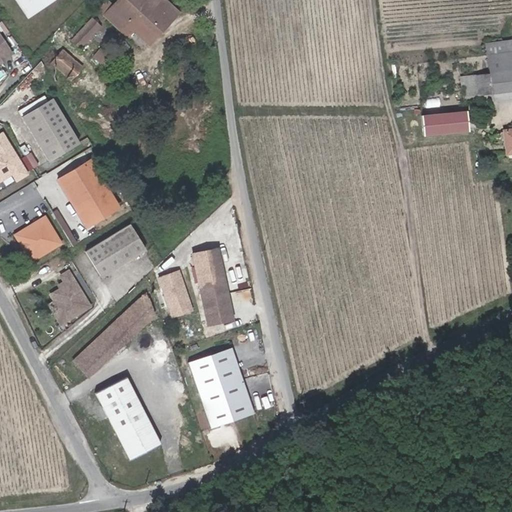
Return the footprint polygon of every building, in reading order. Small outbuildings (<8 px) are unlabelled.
[(12,0),(25,18),(51,0),(12,0)] [(113,6),(107,0),(105,0),(98,9),(104,15),(113,6)] [(163,0),(118,0),(113,6),(104,15),(121,30),(135,15),(156,34),(176,12),(163,0)] [(156,34),(135,15),(121,30),(127,36),(133,29),(148,43),(156,34)] [(79,47),(99,26),(91,18),(72,39),(79,47)] [(11,53),(0,36),(0,58),(4,55),(5,56),(11,53)] [(511,50),(511,39),(485,44),(486,54),(501,52),(511,50)] [(24,56),(14,41),(10,44),(20,59),(24,56)] [(109,70),(119,60),(110,51),(106,55),(100,49),(94,56),(109,70)] [(61,59),(66,54),(62,50),(57,56),(61,59)] [(511,91),(511,50),(501,52),(504,77),(489,80),(491,91),(491,94),(511,91)] [(504,77),(501,52),(486,54),(489,75),(489,80),(504,77)] [(70,67),(75,62),(66,54),(61,59),(57,56),(51,63),(70,79),(76,72),(70,67)] [(76,72),(81,67),(75,62),(70,67),(76,72)] [(489,80),(489,75),(475,77),(477,93),(491,91),(489,80)] [(477,93),(475,77),(462,78),(464,95),(477,93)] [(78,143),(51,98),(22,116),(48,160),(78,143)] [(471,128),(468,108),(423,113),(425,134),(471,128)] [(511,153),(511,128),(503,130),(506,154),(511,153)] [(27,173),(2,133),(0,134),(0,180),(9,174),(14,181),(27,173)] [(25,157),(34,167),(39,163),(30,153),(25,157)] [(118,207),(89,159),(63,175),(92,222),(118,207)] [(92,222),(63,175),(57,179),(86,226),(92,222)] [(77,243),(56,209),(52,212),(73,246),(77,243)] [(60,243),(44,217),(18,233),(23,241),(27,242),(30,246),(29,250),(34,258),(60,243)] [(100,276),(144,249),(129,225),(85,251),(100,276)] [(23,241),(18,233),(15,235),(31,260),(34,258),(29,250),(30,246),(27,242),(23,241)] [(232,319),(217,248),(192,254),(207,324),(232,319)] [(191,310),(178,271),(168,274),(169,276),(159,280),(172,316),(191,310)] [(89,306),(68,272),(60,276),(63,281),(65,284),(59,287),(49,293),(54,301),(60,310),(54,314),(60,324),(89,306)] [(88,376),(153,315),(145,292),(73,361),(88,376)] [(60,310),(54,301),(48,304),(54,314),(60,310)] [(253,412),(231,347),(188,362),(210,427),(253,412)] [(159,444),(125,376),(95,392),(129,459),(159,444)]
